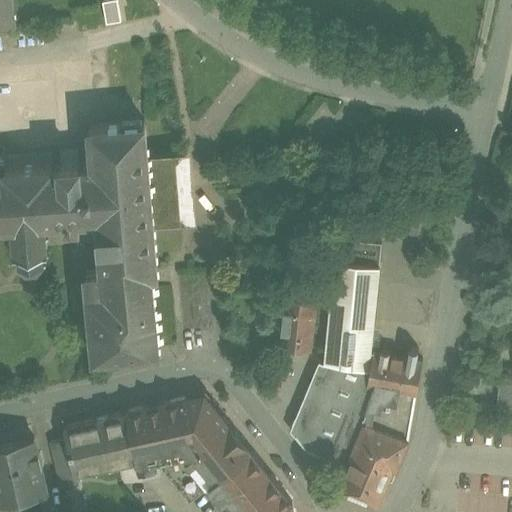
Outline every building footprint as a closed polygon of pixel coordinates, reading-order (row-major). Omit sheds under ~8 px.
[(0,0),(0,28),(17,26),(12,0),(0,0)] [(113,0),(105,1),(108,23),(120,21),(117,0),(113,0)] [(53,162),(7,165),(6,159),(0,159),(0,222),(10,222),(10,223),(9,224),(10,230),(11,231),(11,232),(8,233),(9,236),(13,236),(14,248),(11,251),(14,254),(16,251),(18,251),(19,258),(16,260),(18,263),(21,261),(26,265),(25,269),(28,270),(30,266),(36,266),(38,269),(41,267),(39,264),(44,259),(47,260),(48,257),(45,256),(44,249),(47,249),(49,251),(51,248),(49,246),(48,233),(51,233),(51,230),(47,230),(47,218),(100,214),(101,241),(103,269),(87,270),(94,354),(159,348),(152,270),(158,270),(153,215),(152,215),(150,190),(152,190),(151,174),(149,174),(147,149),(148,149),(145,120),(91,124),(91,125),(89,125),(92,163),(81,164),(81,160),(60,161),(61,165),(53,166),(53,162)] [(190,150),(152,153),(158,223),(196,220),(190,150)] [(100,214),(47,218),(47,230),(51,230),(51,233),(48,233),(49,246),(101,241),(100,214)] [(373,351),(380,257),(334,253),(326,362),(370,368),(373,351)] [(319,285),(288,282),(287,295),(286,295),(280,347),(311,351),(319,285)] [(423,360),(373,351),(370,368),(367,384),(372,385),(417,393),(423,360)] [(326,362),(322,361),(318,392),(326,393),(323,406),(362,417),(372,385),(367,384),(370,368),(326,362)] [(511,380),(502,380),(499,411),(511,412),(511,380)] [(251,452),(204,394),(127,411),(136,453),(167,446),(168,448),(196,442),(199,454),(196,457),(199,461),(192,467),(208,487),(251,452)] [(362,425),(323,408),(307,445),(347,461),(362,425)] [(127,411),(65,425),(68,438),(76,474),(138,460),(136,453),(127,411)] [(408,438),(367,421),(355,451),(396,468),(408,438)] [(34,437),(0,445),(0,502),(47,492),(40,464),(42,463),(40,453),(38,453),(34,437)] [(68,438),(50,442),(60,487),(78,483),(76,474),(68,438)] [(396,468),(355,451),(338,488),(378,504),(388,478),(392,479),(396,468)] [(293,511),(292,503),(251,452),(208,487),(209,488),(209,487),(229,511),(293,511)] [(208,487),(192,467),(172,482),(189,503),(209,488),(208,487)]
